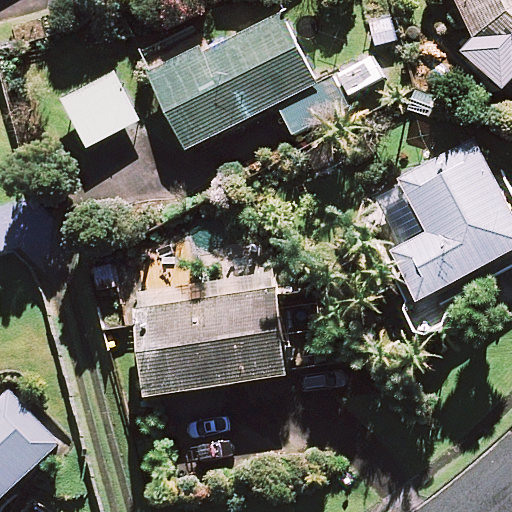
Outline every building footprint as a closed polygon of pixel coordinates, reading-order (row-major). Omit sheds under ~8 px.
[(511,0),(469,0),(484,28),(511,52),(511,0)] [(157,73),(191,144),(282,101),(295,129),(333,110),(287,12),(157,73)] [(389,75),(376,50),(339,70),(351,94),(389,75)] [(145,118),(120,69),(68,95),(93,144),(145,118)] [(511,242),(511,184),(481,130),(406,173),(435,223),(397,244),(425,292),(493,253),(511,242)] [(294,367),(282,283),(144,303),(156,386),(294,367)] [(60,438),(12,393),(0,404),(0,511),(3,511),(8,495),(60,438)]
